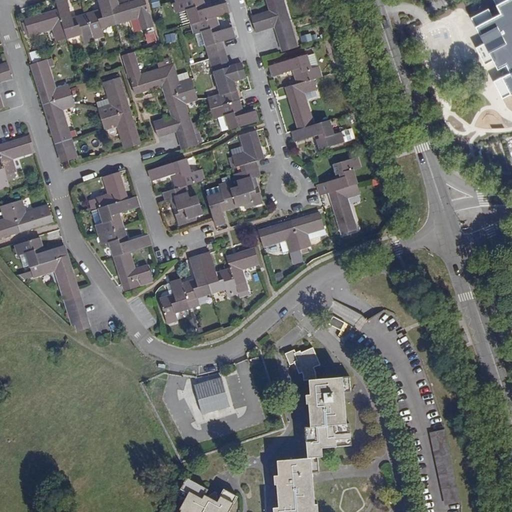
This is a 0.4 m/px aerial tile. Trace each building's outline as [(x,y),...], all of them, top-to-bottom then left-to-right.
[(101,28),(137,17),(141,31),(153,28),(144,0),(139,0),(119,7),(116,0),(98,0),(102,8),(72,17),(67,0),(58,0),(55,1),(58,9),(24,19),(29,35),(53,28),(57,41),(80,34),(82,42),(104,36),(101,28)] [(205,11),(201,0),(174,0),(175,2),(170,4),(173,14),(178,12),(182,25),(189,23),(197,48),(206,45),(221,94),(208,99),(213,120),(218,118),(223,132),(225,132),(258,121),(255,111),(244,115),(234,82),(245,78),(242,64),(229,67),(221,42),(234,38),(231,28),(219,31),(215,16),(228,12),(226,5),(205,11)] [(267,0),(271,13),(253,18),(258,33),(275,28),(282,51),(296,47),(282,0),(267,0)] [(511,0),(493,0),(500,12),(492,16),(488,8),(471,17),(484,43),(476,47),(485,64),(493,60),(498,69),(507,64),(510,72),(494,81),(503,98),(511,93),(511,0)] [(130,39),(122,41),(124,50),(132,48),(130,39)] [(314,54),(307,54),(269,66),(272,75),(292,69),(297,82),(285,86),(298,129),(293,130),(296,141),(315,135),(320,149),(355,139),(352,129),(333,135),(328,119),(312,124),(304,98),(315,95),(312,77),(320,75),(314,54)] [(172,116),(160,120),(153,123),(158,136),(176,131),(182,150),(202,141),(200,132),(195,134),(186,103),(197,99),(191,81),(179,84),(170,65),(141,77),(134,55),(124,58),(135,94),(162,85),(172,116)] [(179,68),(186,66),(184,56),(177,58),(179,68)] [(56,89),(46,60),(31,65),(62,163),(77,159),(62,110),(74,106),(69,85),(56,89)] [(0,108),(3,108),(0,99),(0,81),(11,78),(7,63),(0,64),(0,108)] [(118,76),(103,81),(103,83),(111,106),(98,110),(104,129),(116,125),(124,150),(139,145),(118,76)] [(205,190),(207,196),(213,218),(215,225),(227,221),(223,208),(250,200),(252,205),(263,202),(255,160),(264,158),(256,130),(240,135),(243,146),(230,149),(232,167),(238,166),(239,173),(234,174),(238,187),(231,189),(229,181),(205,190)] [(0,156),(0,158),(0,157),(0,183),(8,182),(5,174),(16,171),(12,157),(35,150),(30,135),(0,144),(0,156)] [(329,192),(332,201),(342,234),(357,230),(347,197),(360,193),(353,170),(360,168),(357,158),(333,165),(336,175),(337,179),(317,185),(320,195),(329,192)] [(171,199),(178,225),(190,222),(203,212),(199,196),(191,199),(187,185),(206,178),(203,167),(189,171),(185,159),(149,171),(152,182),(174,176),(177,188),(165,192),(167,201),(171,199)] [(126,200),(123,189),(117,171),(102,177),(107,194),(89,200),(93,211),(98,209),(103,222),(95,225),(101,246),(110,243),(124,292),(154,282),(149,264),(135,268),(130,252),(151,246),(148,235),(134,239),(126,213),(140,209),(136,196),(126,200)] [(0,237),(30,228),(52,221),(47,206),(25,213),(21,200),(1,207),(6,220),(0,221),(0,237)] [(308,241),(332,234),(330,227),(325,212),(259,231),(264,247),(280,242),(283,252),(291,252),(310,246),(308,241)] [(56,270),(71,318),(73,326),(88,322),(66,246),(43,252),(39,238),(15,246),(14,256),(20,256),(24,267),(30,265),(32,271),(19,275),(24,279),(56,270)] [(235,285),(245,282),(241,272),(258,267),(254,248),(226,257),(230,269),(215,273),(209,253),(190,259),(196,280),(167,285),(170,296),(160,299),(167,323),(178,319),(175,311),(199,304),(197,296),(223,288),(226,296),(237,293),(235,285)] [(354,306),(344,297),(337,305),(347,313),(354,306)] [(419,511),(460,511),(460,501),(420,354),(392,310),(383,302),(367,315),(354,330),(382,370),(401,433),(419,509),(419,511)] [(334,315),(330,323),(341,329),(345,322),(334,315)] [(316,407),(318,427),(309,429),(314,460),(281,462),(283,476),(279,477),(286,509),(281,510),(281,511),(321,511),(315,472),(324,472),(322,458),(328,458),(328,448),(355,447),(349,392),(354,390),(351,380),(327,379),(317,350),(300,351),(286,357),(291,367),(296,365),(302,377),(313,376),(315,384),(316,396),(311,397),(311,407),(316,407)] [(221,377),(193,386),(202,413),(205,422),(232,413),(221,377)] [(241,398),(241,389),(232,390),(233,399),(241,398)] [(230,511),(238,496),(224,488),(216,501),(214,499),(217,490),(214,488),(207,496),(204,494),(207,489),(187,477),(177,495),(185,500),(179,509),(182,511),(180,511),(230,511)]
